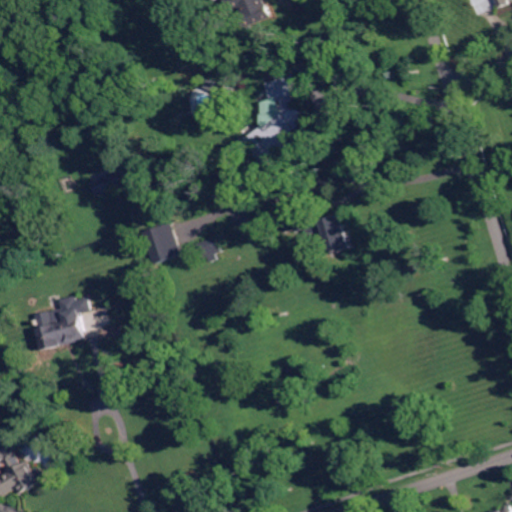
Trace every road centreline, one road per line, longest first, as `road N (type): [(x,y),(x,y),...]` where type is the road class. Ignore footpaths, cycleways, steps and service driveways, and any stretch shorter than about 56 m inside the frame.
road 1 (residential): [(511,274),(423,0)]
road 2 (residential): [(348,511),(511,456)]
